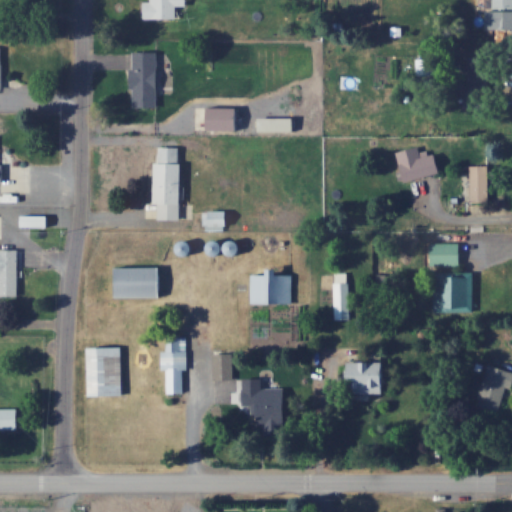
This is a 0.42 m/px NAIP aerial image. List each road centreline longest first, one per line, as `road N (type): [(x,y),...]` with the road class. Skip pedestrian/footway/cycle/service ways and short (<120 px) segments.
road 1 (secondary): [(511,480),(0,482)]
road 2 (residential): [(64,483),(64,327),(79,222),(79,0)]
